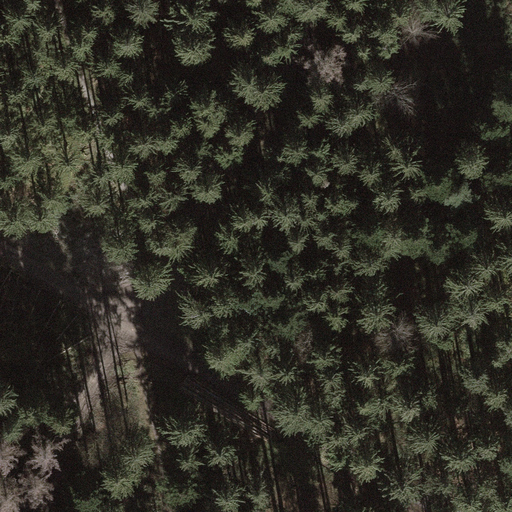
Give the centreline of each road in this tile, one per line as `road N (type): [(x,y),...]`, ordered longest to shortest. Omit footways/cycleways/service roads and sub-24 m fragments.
road 1 (track): [(0,250),(450,511)]
road 2 (track): [(129,323),(320,0)]
road 3 (track): [(16,511),(129,323)]
road 4 (track): [(170,252),(216,371)]
